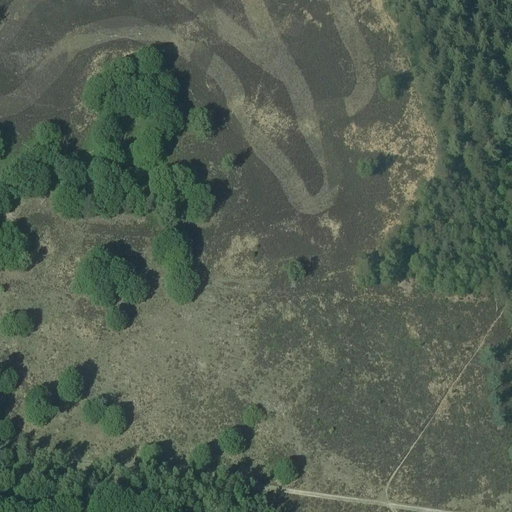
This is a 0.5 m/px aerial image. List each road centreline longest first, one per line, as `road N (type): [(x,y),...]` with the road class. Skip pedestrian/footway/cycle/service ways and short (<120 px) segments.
road 1 (track): [(0,450),(431,511)]
road 2 (track): [(415,0),(511,77)]
